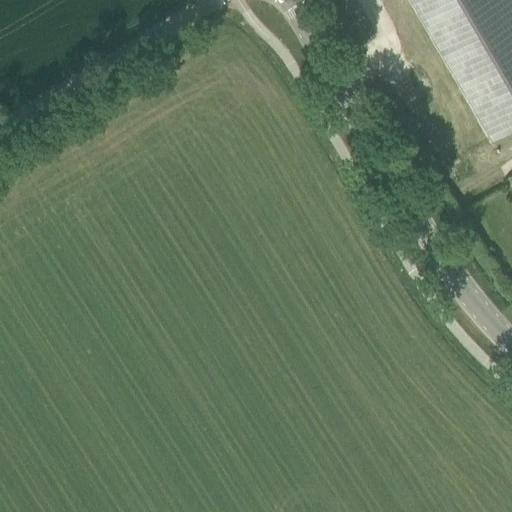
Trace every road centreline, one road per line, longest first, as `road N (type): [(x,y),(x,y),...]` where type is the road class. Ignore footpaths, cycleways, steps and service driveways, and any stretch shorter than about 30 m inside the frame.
road 1 (unclassified): [(511,344),(443,262),(287,0)]
road 2 (unclassified): [(216,0),(0,129)]
